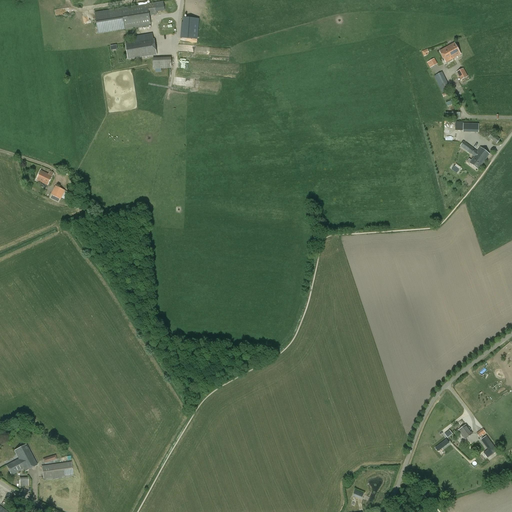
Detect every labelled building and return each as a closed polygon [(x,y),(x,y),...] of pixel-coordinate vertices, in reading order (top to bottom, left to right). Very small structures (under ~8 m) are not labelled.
[(138,4),(138,6),(95,13),(98,34),(124,30),(151,26),(149,16),(157,15),(157,12),(164,9),(163,2),(147,5),(147,2),(138,4)] [(199,19),(184,18),(182,38),(197,39),(199,19)] [(156,55),(154,40),(126,44),(128,60),(156,55)] [(453,59),(461,55),(455,43),(447,48),(453,59)] [(453,59),(447,48),(439,52),(446,63),(453,59)] [(172,58),(154,58),(154,69),(156,69),(156,72),(162,72),(162,68),(172,68),(172,58)] [(431,68),(437,64),(434,59),(428,62),(431,68)] [(461,81),(468,77),(464,70),(457,74),(461,81)] [(450,88),(442,72),(434,76),(441,92),(450,88)] [(463,124),(463,132),(478,132),(478,124),(463,124)] [(496,144),(500,140),(492,134),(490,133),(487,137),(489,138),(488,138),(496,144)] [(478,170),(489,155),(480,148),(477,152),(464,142),(460,147),(474,157),(471,161),(469,159),(466,163),(469,165),(470,164),(478,170)] [(47,186),(52,177),(41,171),(37,180),(47,186)] [(65,191),(55,186),(51,195),(61,200),(65,191)] [(498,356),(490,362),(494,367),(501,361),(498,356)] [(465,440),(473,434),(466,425),(458,431),(465,440)] [(476,433),(479,437),(482,435),(483,436),(486,434),(483,429),(476,433)] [(450,444),(447,440),(437,448),(440,452),(450,444)] [(487,458),(497,451),(488,440),(486,441),(488,445),(486,446),(488,450),(484,453),(487,458)] [(21,463),(24,469),(25,472),(37,466),(26,445),(14,451),(19,459),(14,462),(16,466),(21,463)] [(16,466),(14,462),(6,466),(11,476),(24,469),(21,463),(16,466)] [(71,462),(64,463),(41,467),(43,479),(73,475),(71,462)] [(28,486),(28,478),(19,478),(20,486),(28,486)] [(355,489),(353,495),(362,499),(365,493),(355,489)]
